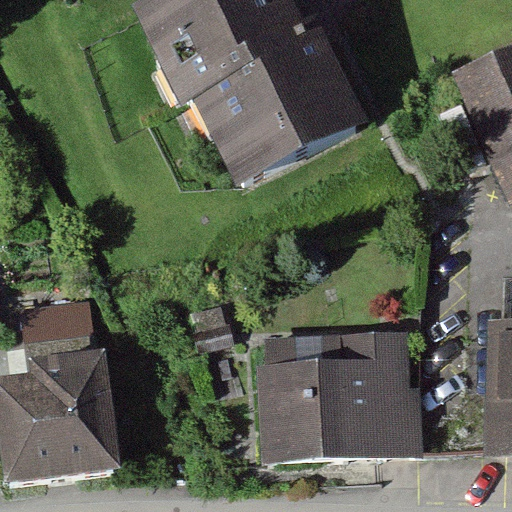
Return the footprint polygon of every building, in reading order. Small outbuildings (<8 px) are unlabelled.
[(356,146),(278,0),(194,0),(133,33),(230,213),(356,146)] [(511,70),(454,98),(511,221),(511,70)] [(400,349),(247,361),(257,489),(411,476),(400,349)] [(511,353),(487,353),(485,487),(511,487),(511,353)] [(0,509),(115,499),(105,382),(0,391),(0,509)]
